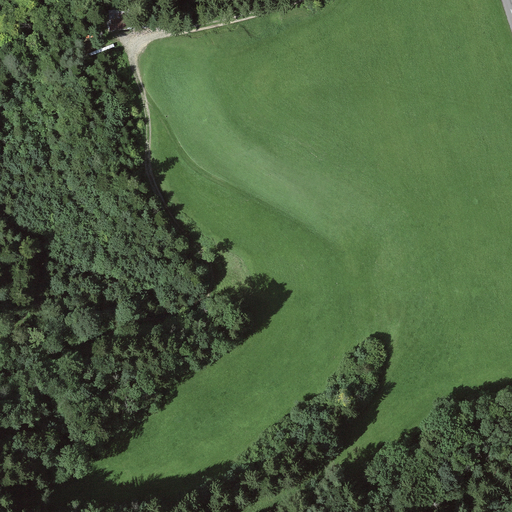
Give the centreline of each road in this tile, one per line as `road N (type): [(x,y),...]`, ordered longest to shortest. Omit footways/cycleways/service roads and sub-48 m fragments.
road 1 (track): [(0,377),(60,367),(136,321),(204,308),(217,275),(147,178),(149,125),(131,42),(303,0)]
road 2 (track): [(140,83),(203,173),(332,253),(347,291),(349,333)]
